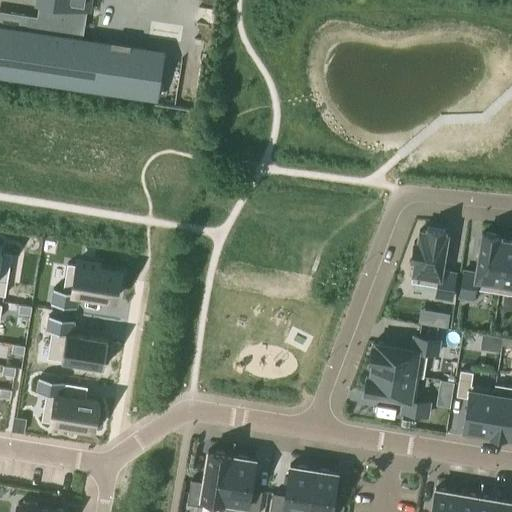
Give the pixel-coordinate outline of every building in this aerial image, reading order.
[(0,28),(0,76),(154,100),(161,53),(79,41),(81,27),(83,15),(84,9),(87,10),(88,0),(37,0),(37,2),(42,3),(39,21),(28,19),(26,33),(0,28)] [(414,261),(410,283),(436,287),(435,297),(450,300),(454,274),(441,272),(447,236),(445,235),(446,232),(427,228),(426,232),(419,231),(417,243),(413,242),(410,260),(414,261)] [(463,270),(459,296),(472,298),(474,288),(498,292),(507,240),(499,239),(499,236),(481,233),(475,272),(463,270)] [(507,240),(498,292),(511,294),(511,237),(511,238),(511,241),(510,241),(509,241),(507,240)] [(0,295),(4,296),(11,254),(0,252),(0,295)] [(53,288),(50,303),(75,308),(78,294),(114,300),(115,294),(118,294),(122,272),(110,270),(97,268),(98,264),(77,260),(76,265),(66,263),(62,290),(53,288)] [(29,314),(31,306),(19,304),(17,312),(29,314)] [(48,315),(46,330),(50,331),(46,358),(102,367),(103,362),(107,363),(110,345),(106,344),(107,339),(71,333),(74,319),(48,315)] [(371,344),(368,362),(371,363),(371,368),(418,375),(418,376),(422,377),(423,376),(427,352),(437,354),(439,340),(413,336),(411,348),(375,342),(374,345),(371,344)] [(511,338),(502,337),(501,345),(511,346),(511,338)] [(14,344),(13,352),(23,354),(24,345),(14,344)] [(4,365),(3,373),(13,375),(14,367),(4,365)] [(366,375),(363,393),(403,399),(401,411),(426,415),(429,402),(414,400),(418,376),(418,375),(371,368),(369,375),(366,375)] [(459,370),(455,395),(467,397),(462,429),(486,433),(494,388),(493,388),(470,384),(472,372),(459,370)] [(38,377),(36,392),(45,394),(41,420),(50,422),(49,427),(70,430),(71,425),(84,427),(84,428),(96,430),(100,407),(96,407),(97,401),(85,399),(61,395),(63,383),(63,381),(49,379),(38,377)] [(439,379),(438,389),(452,391),(453,382),(439,379)] [(494,388),(486,433),(488,433),(488,434),(506,437),(506,436),(509,437),(511,417),(511,386),(495,384),(494,384),(493,388),(494,388)] [(0,396),(9,398),(11,389),(0,387),(0,396)] [(222,507),(231,455),(227,454),(227,453),(212,451),(212,452),(207,451),(202,481),(190,479),(186,503),(200,506),(200,503),(221,507),(222,507)] [(249,489),(254,459),(249,458),(249,457),(235,454),(235,455),(231,455),(222,507),(221,507),(221,509),(239,511),(257,511),(261,491),(249,489)] [(283,511),(305,511),(313,468),(309,468),(309,467),(294,464),(294,465),(289,464),(284,495),(272,493),(268,511),(282,511),(283,511)] [(331,502),(336,472),(331,471),(331,470),(317,468),(317,469),(313,468),(305,511),(342,511),(343,504),(331,502)] [(453,511),(457,492),(435,488),(430,511),(453,511)] [(475,511),(478,495),(457,492),(453,511),(475,511)] [(497,511),(500,499),(478,495),(475,511),(497,511)] [(511,511),(511,500),(500,499),(497,511),(511,511)] [(61,511),(62,510),(36,505),(36,503),(22,501),(21,503),(17,502),(15,511),(61,511)]
